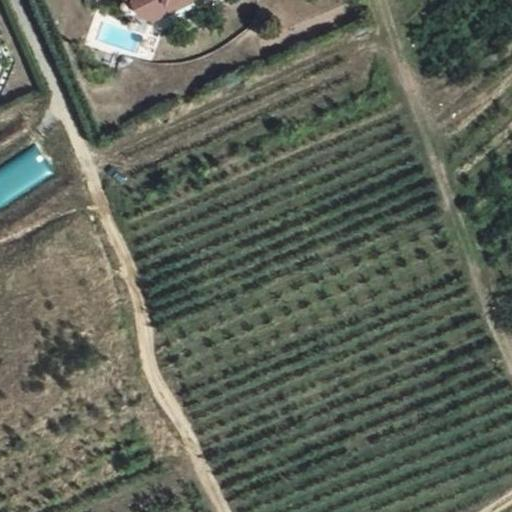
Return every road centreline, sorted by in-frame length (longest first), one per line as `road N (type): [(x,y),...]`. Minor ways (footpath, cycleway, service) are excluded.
road 1 (track): [(20,0),(138,300),(154,374),(224,511)]
road 2 (track): [(380,0),(511,362)]
